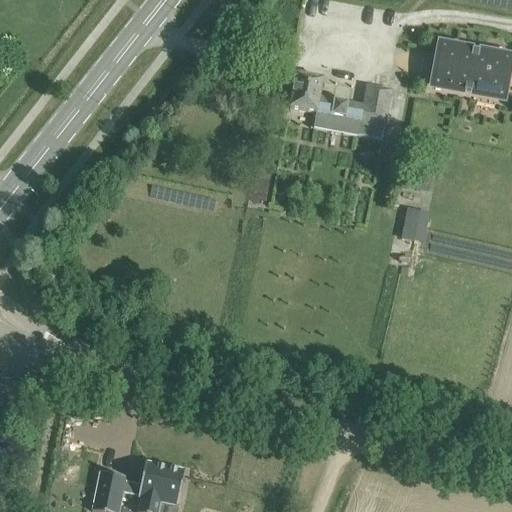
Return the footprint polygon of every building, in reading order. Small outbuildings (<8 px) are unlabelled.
[(503,100),(510,62),(440,49),(432,86),(503,100)] [(323,81),(316,80),(296,76),(290,110),(316,115),(313,131),(358,139),(358,138),(382,142),(384,129),(385,129),(392,93),(366,88),(363,107),(319,99),(323,81)] [(408,209),(404,241),(426,244),(430,212),(408,209)] [(142,501),(139,511),(160,511),(162,505),(177,508),(184,472),(147,465),(142,488),(140,499),(140,500),(142,501)] [(100,475),(92,511),(120,511),(123,495),(140,499),(142,488),(126,484),(127,480),(100,475)]
